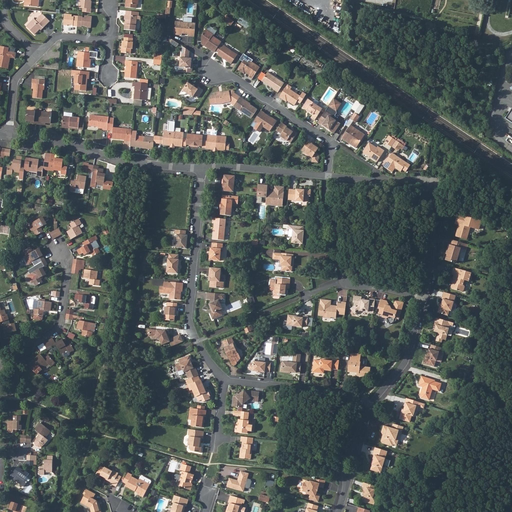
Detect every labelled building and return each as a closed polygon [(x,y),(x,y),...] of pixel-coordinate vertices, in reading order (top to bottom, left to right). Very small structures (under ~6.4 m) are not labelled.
[(91,12),(91,8),(90,8),(91,0),(80,0),(80,7),(83,8),(83,11),(91,12)] [(136,8),(137,4),(138,5),(138,0),(127,0),(128,3),(126,3),(126,7),(136,8)] [(127,14),(125,14),(125,19),(126,19),(125,29),(136,31),(138,12),(127,11),(127,14)] [(34,34),(42,26),(43,27),(50,21),(44,14),(42,14),(36,20),(34,18),(26,26),(34,34)] [(82,27),(82,25),(87,26),(87,27),(91,27),(92,16),(85,15),(85,18),(83,18),(83,16),(78,16),(75,16),(75,17),(72,17),(72,14),(65,14),(64,25),(67,25),(67,24),(73,25),(73,26),(77,26),(82,27)] [(232,25),(235,21),(226,15),(223,19),(232,25)] [(188,37),(195,37),(196,24),(191,23),(191,21),(190,20),(185,19),(184,20),(184,23),(176,22),(174,35),(182,36),(182,34),(188,35),(188,37)] [(205,46),(215,53),(216,51),(219,45),(222,42),(213,36),(214,35),(206,30),(202,35),(202,42),(206,45),(205,46)] [(131,54),(131,49),(133,49),(134,42),(133,42),(133,38),(124,37),(124,41),(123,41),(123,48),(122,48),(121,52),(131,54)] [(0,54),(0,55),(0,56),(0,66),(8,68),(9,63),(7,63),(9,57),(15,58),(16,52),(7,51),(8,47),(0,45),(0,54)] [(219,45),(216,51),(219,53),(218,55),(232,64),(237,55),(224,46),(223,48),(219,45)] [(190,52),(182,46),(181,57),(180,57),(179,66),(175,66),(174,71),(183,72),(192,73),(193,66),(191,66),(192,58),(190,58),(190,52)] [(90,68),(91,59),(89,59),(90,52),(78,51),(77,66),(90,68)] [(253,61),(244,54),(240,60),(243,62),(239,69),(238,70),(244,74),(245,73),(249,75),(248,77),(252,79),(260,68),(252,63),(253,61)] [(127,65),(126,78),(137,79),(138,62),(126,61),(126,65),(127,65)] [(71,75),(75,76),(74,83),(75,83),(74,89),(86,91),(87,79),(89,79),(90,71),(72,70),(71,75)] [(275,91),(278,93),(284,83),(268,73),(262,82),(275,90),(275,91)] [(45,80),(32,79),(32,83),(34,83),(32,97),(42,98),(43,89),(44,89),(45,80)] [(133,87),(135,87),(134,100),(142,101),(146,101),(146,100),(147,92),(148,84),(145,83),(140,83),(133,82),(133,87)] [(188,82),(183,90),(193,98),(194,96),(198,98),(203,90),(199,87),(198,89),(188,82)] [(281,97),(280,98),(287,103),(288,102),(295,106),(301,97),(291,90),(292,88),(288,86),(287,88),(286,87),(280,97),(281,97)] [(230,103),(234,106),(240,97),(235,93),(235,92),(233,91),(219,93),(219,92),(214,93),(210,98),(211,105),(217,104),(218,105),(230,102),(230,103)] [(234,106),(234,107),(251,119),(258,110),(250,105),(251,104),(240,97),(234,106)] [(330,105),(329,106),(336,111),(341,104),(334,99),(330,105)] [(308,100),(302,108),(309,112),(308,113),(312,116),(316,119),(323,109),(319,106),(318,107),(308,100)] [(184,108),(183,115),(189,116),(191,116),(196,109),(184,108)] [(41,124),(42,122),(50,123),(51,113),(39,111),(26,110),(25,120),(33,121),(33,123),(37,123),(41,124)] [(327,110),(321,118),(326,121),(322,126),(333,134),(340,124),(332,119),(332,117),(334,114),(327,110)] [(254,122),(251,126),(254,128),(254,129),(260,132),(263,127),(270,131),(277,121),(261,111),(254,122)] [(354,113),(350,119),(356,123),(360,117),(354,113)] [(108,117),(89,115),(88,126),(102,127),(102,130),(107,130),(108,117)] [(62,116),(61,126),(70,127),(70,128),(83,129),(84,121),(79,121),(79,118),(71,117),(63,116),(62,116)] [(326,121),(321,118),(318,123),(322,126),(326,121)] [(282,123),(276,131),(282,134),(280,136),(281,137),(282,139),(284,141),(286,140),(290,143),(297,133),(293,131),(293,132),(287,128),(287,127),(282,123)] [(350,126),(341,139),(356,149),(365,135),(350,126)] [(132,130),(112,128),(111,138),(126,140),(126,141),(130,141),(131,139),(131,131),(132,130)] [(148,148),(148,149),(153,149),(154,138),(136,136),(137,131),(131,131),(131,139),(135,140),(135,146),(148,148)] [(163,146),(170,146),(172,146),(174,132),(164,131),(163,137),(159,137),(159,144),(163,145),(163,146)] [(174,132),(172,146),(175,147),(182,147),(186,147),(186,146),(187,140),(183,139),(183,133),(180,133),(174,132)] [(187,140),(186,146),(190,146),(190,148),(194,148),(195,135),(187,135),(187,140)] [(195,135),(194,148),(197,148),(197,147),(202,147),(203,141),(203,136),(195,135)] [(202,147),(202,149),(205,149),(205,150),(213,150),(215,151),(217,137),(211,136),(203,135),(203,136),(203,141),(202,147)] [(217,137),(215,151),(217,151),(224,151),(225,151),(228,151),(229,144),(225,143),(226,137),(217,137)] [(384,143),(391,148),(392,147),(395,141),(389,137),(384,143)] [(308,141),(301,150),(304,152),(304,153),(308,156),(308,155),(312,158),(312,162),(318,163),(318,155),(315,153),(318,149),(315,146),(308,141)] [(395,141),(392,147),(399,151),(400,149),(402,150),(404,147),(395,141)] [(370,158),(373,160),(375,148),(369,143),(363,152),(364,154),(366,155),(368,155),(370,156),(370,158)] [(375,148),(373,160),(377,163),(384,152),(378,147),(377,149),(375,148)] [(54,171),(54,169),(61,170),(61,173),(66,174),(67,166),(63,165),(64,159),(56,157),(56,154),(51,153),(50,160),(48,170),(54,171)] [(392,153),(384,166),(388,166),(388,170),(392,173),(395,169),(400,172),(402,170),(405,163),(392,153)] [(22,156),(16,155),(16,160),(13,160),(12,166),(7,166),(6,173),(11,174),(12,171),(20,173),(19,179),(23,179),(24,170),(25,166),(21,165),(22,158),(22,156)] [(37,172),(36,175),(42,176),(44,166),(38,165),(39,158),(26,156),(26,158),(25,166),(24,170),(37,172)] [(94,164),(90,163),(90,162),(85,161),(83,169),(93,171),(94,164)] [(405,163),(402,170),(406,173),(410,166),(405,163)] [(93,171),(90,185),(96,186),(96,183),(104,185),(104,187),(112,189),(114,181),(106,179),(107,173),(104,172),(105,169),(99,167),(100,165),(94,164),(93,171)] [(75,190),(75,186),(84,188),(86,175),(77,174),(76,180),(72,179),(70,189),(75,190)] [(223,179),(222,183),(235,184),(235,177),(232,176),(225,176),(224,179),(223,179)] [(235,184),(222,183),(222,187),(224,187),(223,191),(234,192),(235,184)] [(260,193),(260,198),(262,198),(267,199),(266,203),(269,205),(282,206),(283,205),(285,193),(284,193),(285,188),(275,187),(274,192),(268,191),(268,186),(262,186),(262,193),(260,193)] [(289,190),(288,200),(295,201),(295,202),(304,202),(308,202),(309,197),(310,197),(311,190),(304,189),(304,190),(296,189),(296,190),(289,190)] [(238,196),(223,195),(222,203),(221,203),(220,207),(232,208),(233,204),(238,204),(239,197),(238,196)] [(232,208),(220,207),(220,211),(221,211),(221,215),(232,216),(232,208)] [(30,229),(33,230),(35,235),(43,231),(40,226),(46,223),(45,221),(49,219),(47,213),(36,219),(35,216),(28,219),(27,222),(30,229)] [(461,225),(459,225),(456,236),(467,239),(470,227),(479,229),(481,222),(460,216),(459,222),(462,223),(461,225)] [(71,239),(83,233),(79,225),(82,223),(79,218),(70,223),(73,228),(67,231),(71,239)] [(226,219),(213,218),(213,224),(215,224),(213,239),(224,240),(226,219)] [(304,227),(289,225),(288,229),(293,230),(292,243),(304,244),(305,231),(304,231),(304,227)] [(57,236),(61,234),(62,234),(59,227),(57,229),(54,230),(57,236)] [(186,231),(175,230),(175,234),(177,235),(176,248),(186,249),(187,236),(186,235),(186,231)] [(94,237),(82,243),(84,246),(77,250),(80,255),(84,253),(85,255),(91,252),(93,256),(101,252),(98,247),(95,249),(91,242),(96,240),(94,237)] [(449,244),(447,249),(449,250),(448,254),(446,260),(452,262),(453,260),(457,262),(458,261),(459,257),(458,255),(460,248),(467,250),(468,245),(451,240),(450,245),(449,244)] [(223,244),(212,243),(212,248),(211,248),(210,260),(220,261),(221,249),(223,250),(223,244)] [(38,263),(45,259),(39,247),(33,250),(31,246),(23,250),(25,255),(23,256),(28,264),(33,262),(32,260),(36,258),(38,263)] [(293,257),(288,256),(288,254),(282,253),(282,254),(274,253),(274,259),(281,260),(281,266),(282,266),(282,271),(292,272),(293,266),(292,266),(293,257)] [(178,255),(169,254),(169,259),(168,259),(167,273),(178,274),(179,260),(178,260),(178,255)] [(40,268),(31,272),(35,280),(32,281),(34,286),(42,282),(40,277),(46,274),(44,272),(49,270),(46,265),(47,264),(45,259),(38,263),(40,268)] [(222,269),(210,268),(209,276),(211,278),(210,288),(219,289),(221,287),(221,284),(220,282),(222,269)] [(455,281),(451,283),(450,287),(451,289),(461,292),(463,291),(464,287),(463,285),(465,280),(469,282),(471,273),(453,268),(451,274),(453,275),(452,279),(453,279),(456,280),(455,281)] [(90,280),(89,285),(99,287),(100,281),(97,281),(98,272),(85,270),(83,279),(90,280)] [(288,294),(289,289),(289,285),(291,286),(292,280),(279,279),(278,289),(276,291),(275,294),(277,296),(280,297),(283,295),(283,294),(288,294)] [(160,287),(159,293),(170,294),(169,299),(180,300),(180,294),(179,294),(180,292),(182,292),(183,284),(171,282),(171,283),(164,283),(163,287),(160,287)] [(77,295),(76,295),(75,300),(79,301),(79,303),(86,304),(85,309),(93,311),(94,305),(92,305),(93,297),(90,297),(91,292),(78,291),(77,295)] [(221,294),(207,293),(206,300),(210,300),(210,304),(208,304),(210,309),(211,309),(213,312),(209,313),(212,320),(222,316),(220,310),(222,309),(220,304),(220,299),(221,294)] [(457,297),(444,293),(442,300),(443,300),(441,308),(439,308),(438,313),(449,317),(451,312),(452,312),(457,297)] [(368,313),(374,314),(374,308),(375,301),(375,300),(370,299),(370,300),(362,299),(362,296),(355,296),(354,302),(355,303),(355,306),(351,309),(356,315),(360,311),(368,312),(368,313)] [(34,319),(39,320),(41,318),(42,315),(43,315),(44,310),(50,311),(51,302),(38,300),(37,308),(33,307),(33,313),(32,317),(34,319)] [(337,311),(338,306),(331,306),(331,301),(321,300),(319,316),(323,317),(324,318),(330,319),(332,318),(337,318),(337,315),(345,316),(347,303),(342,303),(342,304),(341,312),(337,311)] [(381,301),(379,309),(381,309),(379,314),(384,315),(383,318),(387,319),(390,324),(397,321),(397,319),(400,320),(404,303),(396,301),(394,308),(389,307),(389,305),(387,302),(381,300),(381,301)] [(177,304),(167,303),(167,308),(165,308),(164,321),(174,322),(175,313),(176,313),(177,304)] [(288,316),(287,326),(302,328),(302,327),(307,328),(308,317),(303,317),(303,318),(288,316)] [(436,319),(433,329),(435,330),(439,331),(438,333),(436,342),(441,343),(442,340),(445,341),(450,326),(450,323),(436,319)] [(91,338),(92,335),(92,332),(89,332),(91,323),(77,320),(76,329),(82,331),(81,336),(84,336),(91,338)] [(2,339),(10,337),(9,332),(15,330),(15,328),(19,327),(17,321),(2,325),(4,333),(1,334),(2,339)] [(170,343),(172,347),(183,343),(180,336),(170,340),(169,336),(167,337),(165,332),(149,330),(148,335),(150,338),(155,338),(157,341),(160,341),(162,347),(170,343)] [(51,346),(55,344),(60,354),(61,353),(67,350),(68,353),(73,350),(69,343),(65,345),(62,339),(54,343),(51,337),(47,340),(51,346)] [(232,338),(223,342),(225,348),(224,348),(227,356),(228,356),(232,365),(234,366),(236,365),(237,363),(237,362),(238,362),(240,359),(238,354),(237,354),(233,344),(234,343),(232,338)] [(46,349),(51,346),(47,340),(42,342),(46,349)] [(426,358),(425,358),(423,364),(434,367),(436,361),(436,362),(439,353),(440,353),(441,348),(431,345),(430,350),(428,350),(427,355),(426,358)] [(38,376),(39,375),(37,373),(47,363),(50,366),(54,362),(47,355),(43,358),(39,353),(26,365),(34,373),(38,376)] [(348,374),(357,375),(359,375),(359,377),(369,379),(371,369),(361,368),(361,364),(360,364),(361,356),(351,354),(350,362),(349,362),(348,374)] [(281,367),(280,373),(290,374),(290,373),(293,373),(300,374),(301,364),(299,364),(301,355),(293,355),(292,363),(283,362),(282,367),(281,367)] [(186,372),(189,380),(197,376),(198,376),(195,368),(194,369),(190,361),(191,360),(189,356),(179,361),(180,363),(176,365),(179,372),(183,370),(184,373),(186,372)] [(324,374),(324,371),(326,369),(326,370),(331,371),(332,370),(338,371),(339,361),(332,360),(332,362),(320,360),(320,361),(314,361),(313,373),(324,374)] [(248,366),(248,370),(249,371),(252,371),(251,372),(264,373),(269,373),(270,363),(265,362),(265,363),(253,361),(252,365),(249,365),(248,366)] [(189,380),(186,381),(188,386),(190,385),(192,390),(196,398),(196,397),(198,402),(202,401),(203,403),(210,400),(209,398),(210,397),(208,392),(206,393),(200,381),(199,381),(197,376),(189,380)] [(422,377),(419,386),(423,387),(420,396),(421,398),(429,401),(432,390),(439,392),(441,384),(435,382),(435,381),(422,377)] [(259,395),(252,395),(252,392),(244,391),(236,398),(233,397),(232,407),(242,408),(243,405),(249,400),(251,402),(258,403),(259,395)] [(420,404),(406,399),(404,407),(405,407),(403,413),(401,413),(399,420),(410,423),(412,416),(414,417),(415,411),(418,412),(419,408),(420,404)] [(190,409),(189,416),(193,417),(192,422),(191,427),(203,429),(204,421),(203,421),(204,418),(205,418),(206,412),(205,411),(197,410),(190,409)] [(249,413),(234,411),(234,416),(241,417),(240,420),(238,420),(238,426),(236,426),(235,433),(247,434),(248,432),(251,432),(252,426),(248,425),(249,421),(247,421),(248,418),(249,413)] [(368,428),(377,430),(380,422),(371,419),(368,428)] [(14,424),(8,424),(8,435),(14,435),(14,432),(22,432),(22,428),(20,428),(19,423),(14,423),(14,424)] [(402,427),(393,424),(391,429),(383,426),(381,433),(382,435),(384,436),(384,437),(382,438),(381,442),(382,444),(391,447),(393,445),(394,445),(396,440),(398,440),(399,436),(396,435),(397,432),(400,433),(400,431),(402,427)] [(39,436),(37,440),(36,441),(35,444),(37,446),(38,447),(39,448),(41,448),(44,447),(44,445),(45,446),(48,442),(45,440),(50,432),(40,425),(35,432),(39,436)] [(191,433),(189,432),(188,435),(189,437),(189,441),(190,443),(189,448),(191,451),(201,453),(202,448),(200,447),(201,439),(203,439),(204,432),(191,430),(191,433)] [(253,439),(241,437),(240,442),(242,443),(241,447),(242,448),(242,450),(240,450),(239,458),(250,460),(253,439)] [(388,452),(375,448),(373,455),(374,456),(373,460),(374,461),(370,470),(381,474),(384,464),(385,463),(386,461),(385,459),(388,452)] [(44,475),(44,472),(52,472),(53,456),(47,456),(46,460),(44,460),(44,467),(39,467),(39,475),(44,475)] [(182,464),(180,471),(183,472),(180,481),(182,481),(180,486),(185,487),(185,488),(191,490),(193,485),(192,483),(191,483),(192,480),(193,480),(195,475),(189,473),(191,467),(182,464)] [(101,476),(104,478),(107,479),(107,480),(113,483),(112,485),(116,487),(121,477),(117,475),(118,473),(113,471),(112,471),(105,467),(104,469),(100,466),(96,474),(100,477),(101,476)] [(17,475),(14,480),(24,487),(27,482),(24,480),(29,473),(26,470),(24,473),(21,471),(21,470),(17,467),(13,472),(17,475)] [(193,468),(190,472),(201,478),(203,473),(193,468)] [(227,486),(240,490),(241,486),(246,487),(250,474),(242,471),(239,481),(230,478),(227,486)] [(128,473),(124,481),(127,483),(126,484),(125,486),(134,491),(135,489),(136,489),(139,491),(137,494),(141,496),(143,492),(145,493),(150,484),(151,482),(150,480),(142,476),(140,476),(139,480),(131,477),(132,475),(128,473)] [(304,483),(302,489),(304,489),(303,492),(311,494),(310,500),(318,502),(321,494),(316,493),(318,487),(324,489),(326,481),(317,480),(316,484),(307,481),(306,483),(304,483)] [(377,487),(364,483),(362,488),(364,488),(363,491),(364,491),(364,493),(365,494),(365,496),(363,501),(374,505),(376,500),(373,499),(374,495),(375,495),(377,487)] [(97,506),(95,501),(92,499),(95,494),(85,489),(82,494),(84,495),(80,502),(89,507),(90,511),(100,511),(99,505),(97,506)] [(261,494),(259,500),(268,503),(270,497),(261,494)] [(189,500),(174,495),(172,502),(173,503),(170,511),(181,511),(182,510),(184,510),(185,507),(186,507),(189,500)] [(230,507),(229,507),(228,507),(226,511),(239,511),(241,506),(242,507),(243,503),(245,504),(246,500),(231,495),(229,503),(230,503),(231,503),(230,507)] [(15,511),(14,511),(20,511),(22,506),(11,502),(9,509),(15,511)]
